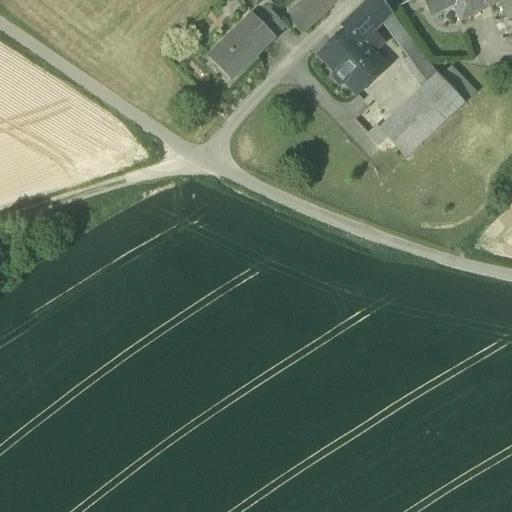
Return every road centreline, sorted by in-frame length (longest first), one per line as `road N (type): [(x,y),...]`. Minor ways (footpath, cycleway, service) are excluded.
road 1 (unclassified): [(202,161),(404,245),(511,273)]
road 2 (unclassified): [(0,21),(202,161)]
road 3 (unclassified): [(354,0),(284,65),(202,161)]
road 4 (track): [(0,220),(140,172),(202,161)]
